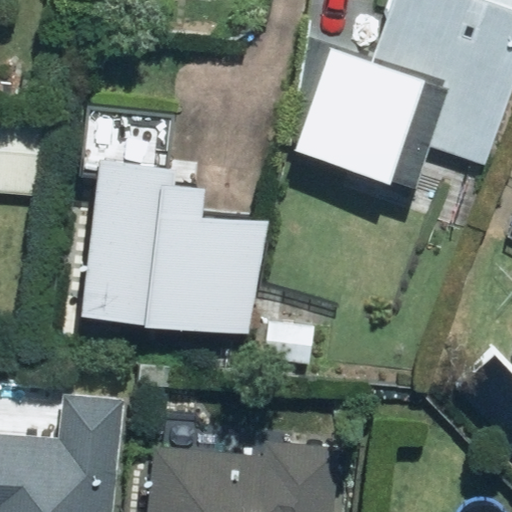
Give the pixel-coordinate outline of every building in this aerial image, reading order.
[(511,102),(511,0),(397,0),(385,37),(348,24),(345,32),(323,25),(303,127),(335,145),(343,136),(432,167),(443,135),(494,153),(511,102)] [(43,100),(0,97),(0,183),(38,185),(43,100)] [(116,139),(96,296),(265,316),(278,203),(217,196),(221,165),(190,162),(192,148),(116,139)] [(68,424),(0,417),(0,511),(121,511),(133,387),(73,381),(68,424)] [(217,440),(164,434),(155,511),(339,511),(348,439),(218,426),(217,440)]
